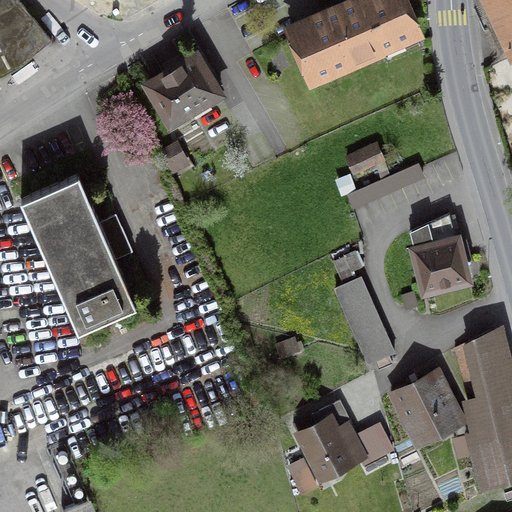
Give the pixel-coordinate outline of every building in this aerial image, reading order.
[(0,0),(0,71),(53,38),(21,0),(0,0)] [(406,0),(331,0),(281,21),(307,82),(421,35),(406,0)] [(511,0),(485,0),(511,56),(511,55),(511,0)] [(208,53),(150,89),(178,135),(236,100),(208,53)] [(378,142),(345,158),(355,177),(387,161),(378,142)] [(183,143),(167,151),(179,176),(195,169),(183,143)] [(416,169),(352,195),(361,216),(425,189),(416,169)] [(79,178),(24,202),(77,326),(132,302),(79,178)] [(463,229),(410,242),(422,294),(476,281),(463,229)] [(366,280),(339,292),(374,369),(401,356),(366,280)] [(511,403),(495,332),(464,339),(477,391),(461,395),(469,426),(463,428),(477,486),(511,477),(511,403)] [(431,361),(383,387),(413,443),(462,417),(431,361)] [(343,406),(299,428),(324,479),(385,449),(371,421),(355,429),(343,406)] [(96,511),(92,502),(67,511),(96,511)]
